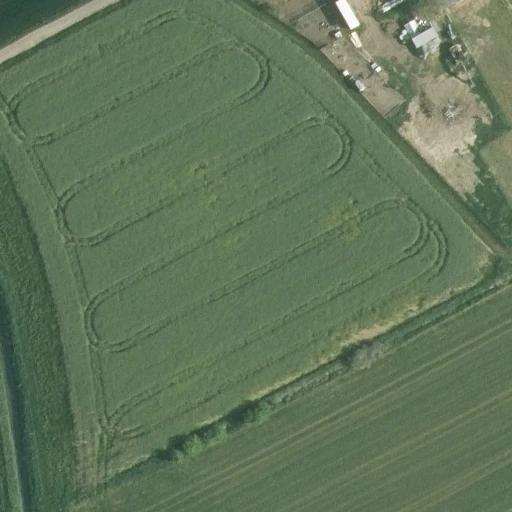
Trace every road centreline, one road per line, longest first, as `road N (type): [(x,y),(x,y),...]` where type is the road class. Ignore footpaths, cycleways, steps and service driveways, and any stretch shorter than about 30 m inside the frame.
road 1 (track): [(0,221),(61,511)]
road 2 (track): [(0,59),(108,0)]
